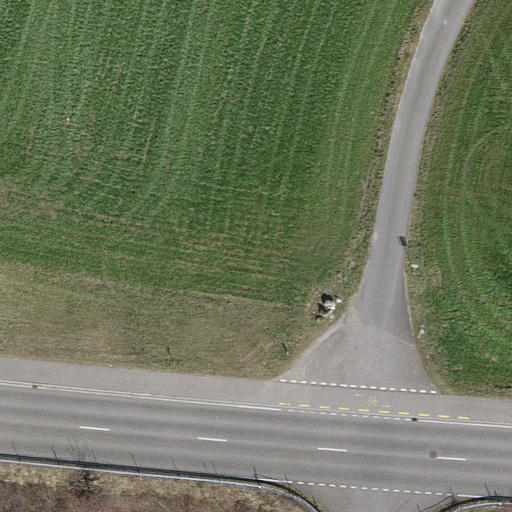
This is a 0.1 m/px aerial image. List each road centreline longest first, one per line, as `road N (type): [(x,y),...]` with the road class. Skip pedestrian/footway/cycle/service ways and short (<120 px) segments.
road 1 (tertiary): [(0,420),(511,461)]
road 2 (track): [(457,0),(422,71),(410,123),(381,309),(374,450)]
